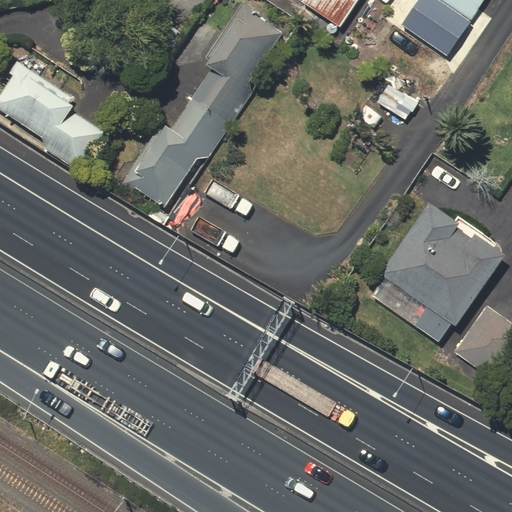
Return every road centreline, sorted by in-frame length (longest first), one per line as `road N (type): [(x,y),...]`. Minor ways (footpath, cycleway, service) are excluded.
road 1 (motorway): [(0,226),(488,511)]
road 2 (motorway): [(0,225),(278,325),(511,447)]
road 3 (motorway): [(361,511),(0,294)]
road 4 (motorway): [(218,511),(0,369)]
